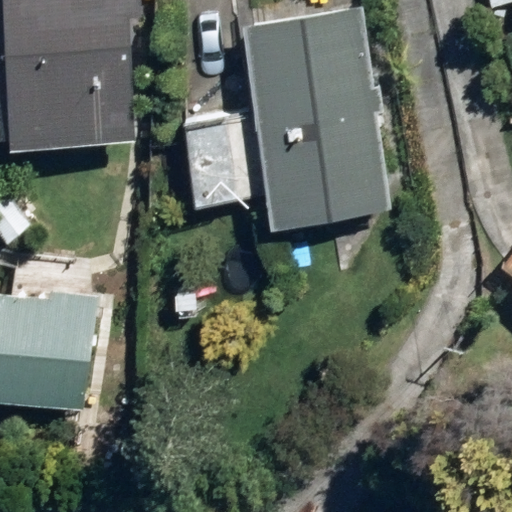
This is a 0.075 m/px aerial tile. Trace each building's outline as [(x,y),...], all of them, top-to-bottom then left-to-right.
[(0,0),(0,128),(115,125),(112,0),(0,0)] [(245,185),(248,211),(374,196),(364,103),(370,103),(368,77),(360,78),(351,0),(345,0),(228,13),(238,105),(173,112),(181,192),(245,185)] [(511,256),(500,270),(511,280),(511,256)] [(0,388),(69,398),(84,295),(0,282),(0,388)] [(75,464),(117,464),(116,433),(76,434),(75,464)]
